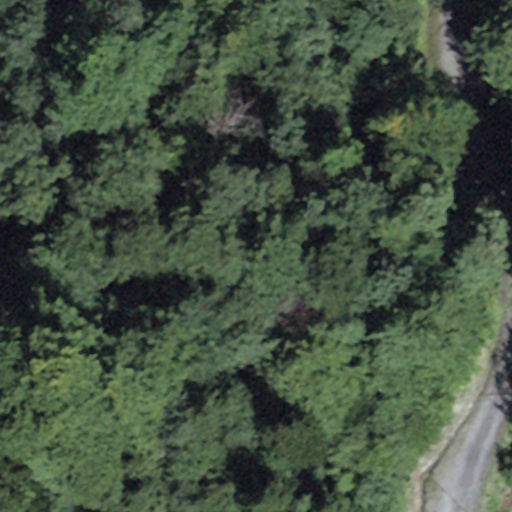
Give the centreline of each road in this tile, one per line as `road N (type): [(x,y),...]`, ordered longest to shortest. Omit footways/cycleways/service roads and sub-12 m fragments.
road 1 (track): [(452,0),(460,107),(511,234)]
road 2 (track): [(511,346),(454,511)]
